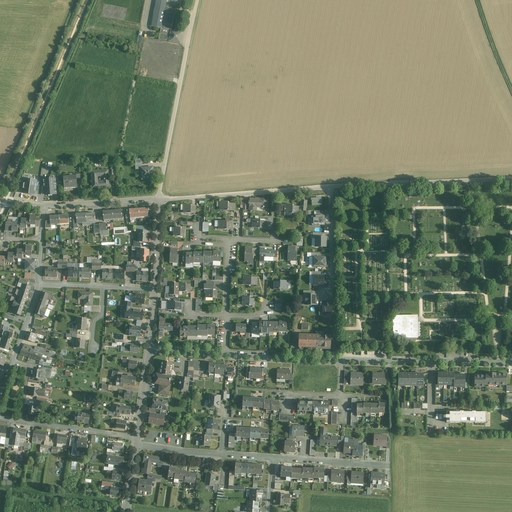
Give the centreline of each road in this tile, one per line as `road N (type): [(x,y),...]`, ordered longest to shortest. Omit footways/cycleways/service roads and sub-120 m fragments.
road 1 (unclassified): [(196,0),(157,200)]
road 2 (unclassified): [(330,185),(511,178)]
road 3 (residential): [(157,200),(330,185)]
road 4 (residential): [(136,443),(0,417)]
road 5 (residential): [(38,283),(0,399)]
